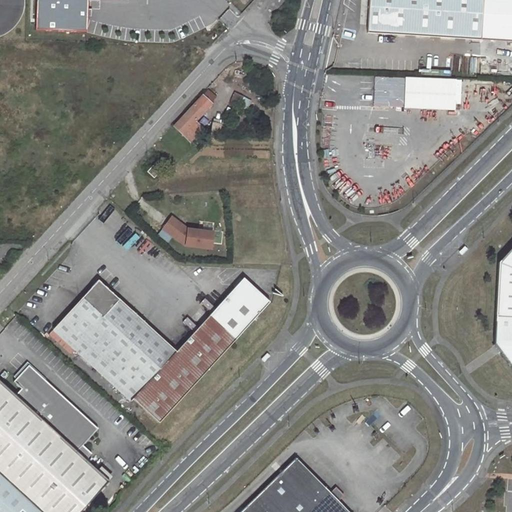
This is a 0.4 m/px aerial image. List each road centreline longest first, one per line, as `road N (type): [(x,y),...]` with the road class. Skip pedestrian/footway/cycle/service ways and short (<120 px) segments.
road 1 (unclassified): [(0,288),(225,46),(263,42),(301,63)]
road 2 (secondary): [(321,315),(300,348),(138,511)]
road 3 (secondary): [(170,511),(319,367),(354,346)]
road 4 (unknown): [(213,59),(161,41),(0,42)]
road 5 (secondary): [(511,142),(387,262)]
road 6 (secondary): [(405,280),(511,174)]
road 7 (tertiary): [(303,198),(294,125),(301,63)]
